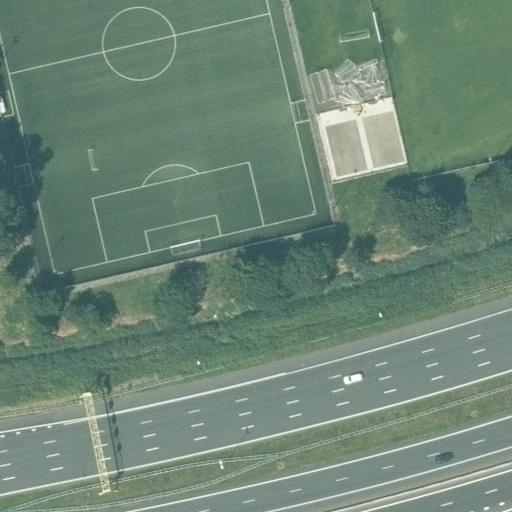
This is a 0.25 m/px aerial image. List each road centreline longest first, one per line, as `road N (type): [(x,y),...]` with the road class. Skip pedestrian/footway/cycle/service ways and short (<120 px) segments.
road 1 (motorway): [(511,343),(290,404),(0,466)]
road 2 (motorway): [(217,511),(511,437)]
